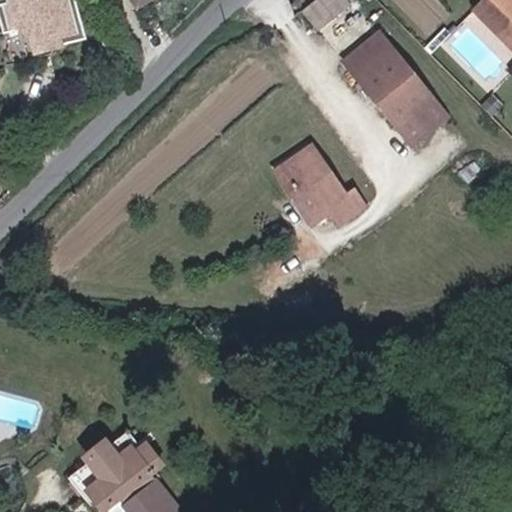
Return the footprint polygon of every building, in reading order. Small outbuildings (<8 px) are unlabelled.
[(47,44),(40,30),(29,24),(15,24),(8,0),(3,0),(17,52),(18,58),(48,50),(47,44)] [(92,33),(83,0),(8,0),(15,24),(29,24),(40,30),(47,44),(92,33)] [(312,0),(302,9),(321,30),(355,0),(312,0)] [(511,0),(484,0),(479,4),(511,38),(511,0)] [(355,69),(391,41),(381,29),(346,58),(355,69)] [(430,90),(391,41),(355,69),(412,140),(427,128),(409,107),(430,90)] [(448,112),(430,90),(409,107),(427,128),(448,112)] [(319,144),(288,166),(309,196),(303,200),(317,218),(334,206),(342,216),(366,199),(359,189),(354,192),(319,144)] [(309,196),(288,166),(282,170),(303,200),(309,196)] [(29,238),(16,251),(33,268),(46,255),(29,238)] [(106,471),(89,483),(104,503),(117,494),(130,511),(177,511),(179,511),(149,469),(161,460),(145,438),(125,452),(115,438),(93,453),(106,471)]
